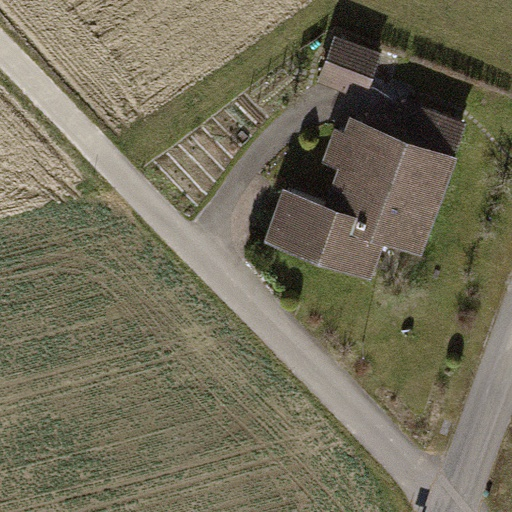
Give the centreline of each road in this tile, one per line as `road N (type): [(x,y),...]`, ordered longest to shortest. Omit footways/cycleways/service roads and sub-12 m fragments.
road 1 (track): [(0,38),(452,511)]
road 2 (unclassified): [(511,365),(457,511)]
